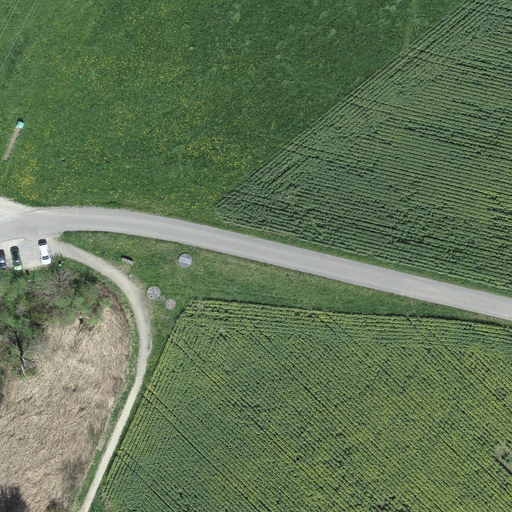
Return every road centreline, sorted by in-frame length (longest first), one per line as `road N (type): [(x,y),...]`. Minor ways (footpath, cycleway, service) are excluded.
road 1 (tertiary): [(511,310),(147,224),(85,218),(0,228)]
road 2 (track): [(84,511),(138,381),(145,347),(139,310),(122,280),(53,247),(0,209)]
